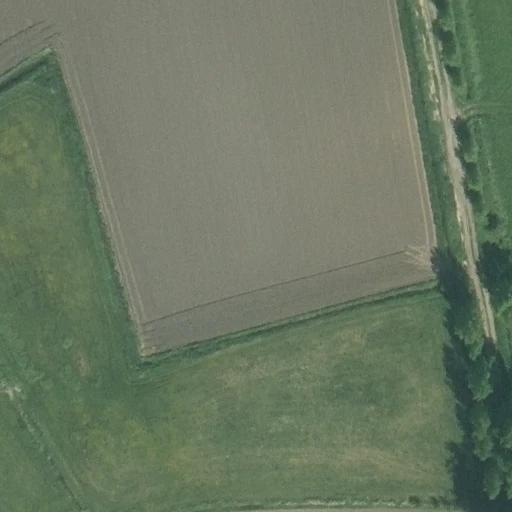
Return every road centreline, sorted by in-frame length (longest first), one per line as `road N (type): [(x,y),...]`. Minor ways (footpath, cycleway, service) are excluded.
road 1 (track): [(511,464),(430,0)]
road 2 (track): [(511,502),(249,495),(165,511)]
